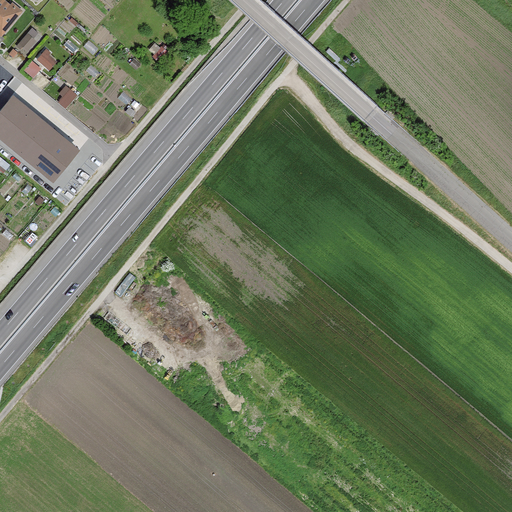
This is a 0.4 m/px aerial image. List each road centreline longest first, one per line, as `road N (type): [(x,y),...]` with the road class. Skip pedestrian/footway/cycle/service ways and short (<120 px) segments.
road 1 (motorway): [(0,367),(312,0)]
road 2 (track): [(283,75),(0,421)]
road 3 (motorway): [(283,0),(0,333)]
road 4 (unclassified): [(245,0),(511,237)]
road 5 (track): [(283,75),(343,139),(511,272)]
road 6 (residential): [(0,59),(115,156)]
